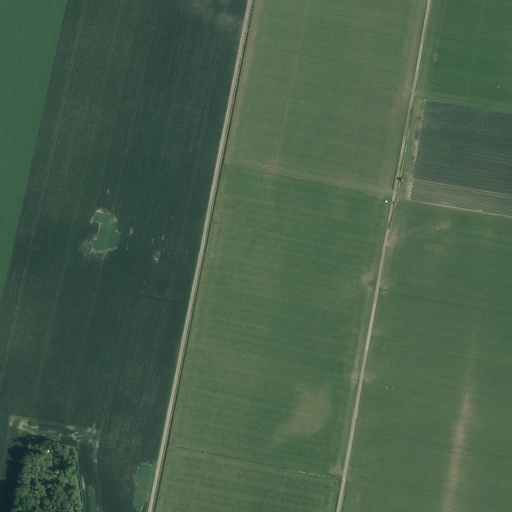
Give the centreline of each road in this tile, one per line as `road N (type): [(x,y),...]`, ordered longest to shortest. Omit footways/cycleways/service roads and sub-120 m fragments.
road 1 (track): [(149,511),(250,0)]
road 2 (track): [(337,511),(428,0)]
